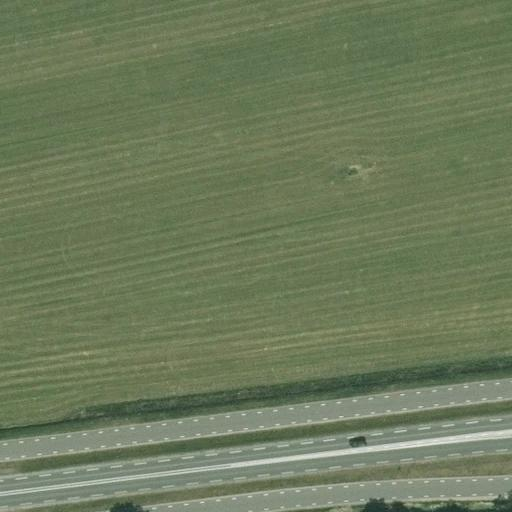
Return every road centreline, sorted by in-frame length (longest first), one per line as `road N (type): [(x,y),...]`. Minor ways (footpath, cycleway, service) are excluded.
road 1 (unclassified): [(0,451),(511,387)]
road 2 (primary): [(511,433),(0,494)]
road 3 (unclassified): [(302,496),(511,485)]
road 4 (unclassified): [(302,496),(175,511)]
